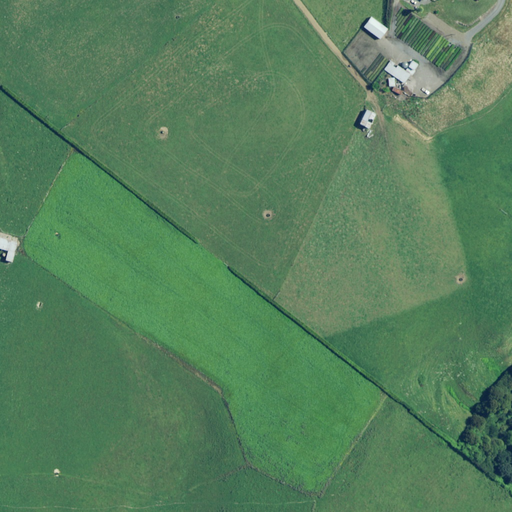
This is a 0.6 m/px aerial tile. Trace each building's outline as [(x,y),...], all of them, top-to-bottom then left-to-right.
[(380,24),(370,18),(363,28),(380,40),(385,32),(378,27),(380,24)] [(410,75),(390,61),(384,70),(404,83),(410,75)] [(417,65),(411,61),(408,67),(413,70),(417,65)] [(406,82),(401,90),(395,86),(394,88),(393,87),(392,90),(406,100),(414,87),(406,82)] [(376,115),(366,110),(359,124),(369,129),(376,115)] [(17,243),(0,238),(0,249),(7,251),(5,261),(11,262),(17,243)]
